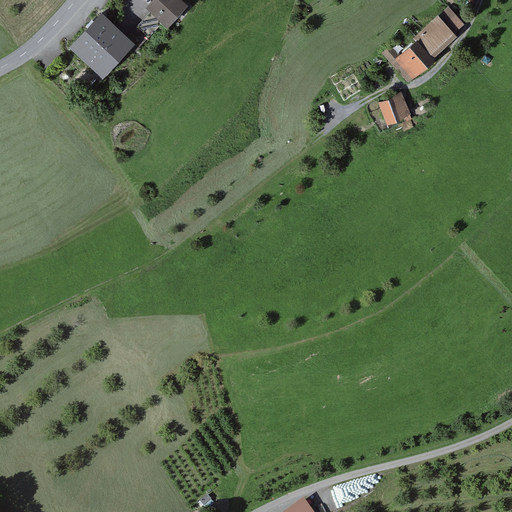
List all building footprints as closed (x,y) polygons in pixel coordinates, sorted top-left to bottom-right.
[(191,6),(183,0),(149,0),(144,7),(170,30),(191,6)] [(136,44),(101,13),(70,47),(105,79),(136,44)] [(439,17),(414,39),(417,43),(432,60),(458,38),(439,17)] [(390,47),(382,54),(408,83),(418,74),(420,76),(435,63),(432,60),(417,43),(400,58),(390,47)] [(401,93),(380,103),(389,124),(410,115),(401,93)] [(314,511),(306,500),(289,511),(314,511)]
